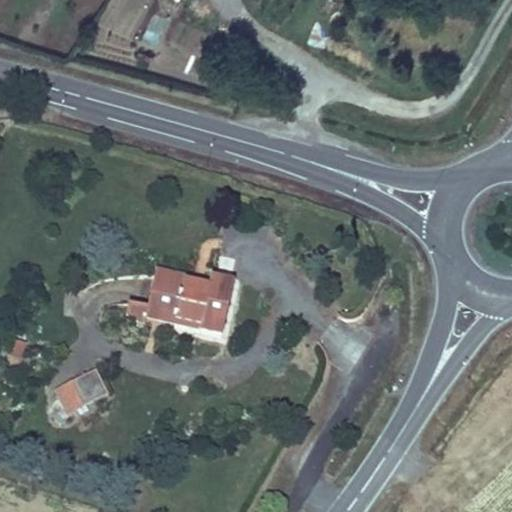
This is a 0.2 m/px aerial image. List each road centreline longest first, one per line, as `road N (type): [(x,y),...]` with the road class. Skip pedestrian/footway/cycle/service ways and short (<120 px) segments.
road 1 (tertiary): [(0,73),(345,174)]
road 2 (unknown): [(292,157),(349,79),(429,101),(459,97),(511,13)]
road 3 (unknown): [(351,503),(324,473),(367,383),(366,365),(341,329)]
road 4 (tertiary): [(345,511),(428,387)]
road 5 (tertiary): [(453,258),(446,327),(428,387)]
road 6 (tertiary): [(428,387),(459,344),(511,295)]
road 7 (tertiary): [(345,174),(447,242)]
